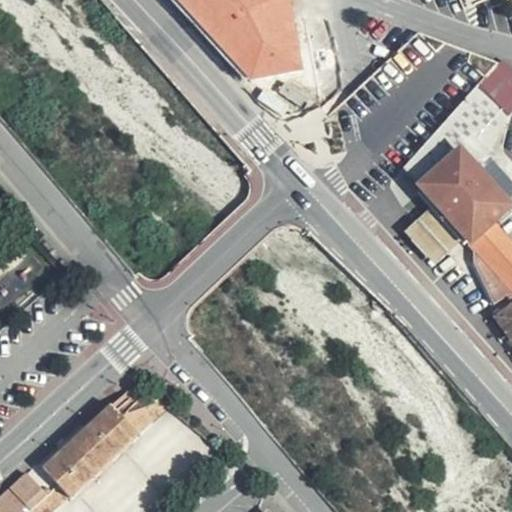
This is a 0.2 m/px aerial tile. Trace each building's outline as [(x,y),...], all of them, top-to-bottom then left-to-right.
[(174,0),(232,63),(232,62),(300,0),(174,0)] [(511,68),(500,60),(463,102),(496,141),(511,114),(511,68)] [(286,75),(303,81),(308,67),(289,62),(286,75)] [(451,115),(403,170),(434,206),(464,240),(474,251),(480,257),(493,272),(511,255),(511,245),(495,224),(510,211),(480,174),(492,164),(487,159),(496,141),(463,102),(451,115)] [(434,206),(419,220),(445,256),(464,240),(434,206)] [(445,256),(419,220),(405,235),(435,268),(445,256)] [(480,257),(472,264),(494,304),(507,297),(511,306),(494,319),(502,330),(511,324),(511,255),(493,272),(480,257)] [(511,324),(502,330),(511,343),(511,324)] [(161,400),(120,415),(136,432),(166,405),(161,400)] [(59,486),(38,464),(12,488),(28,504),(33,510),(46,497),(59,486)] [(59,486),(46,497),(56,507),(69,495),(59,486)] [(0,498),(0,511),(20,511),(28,504),(12,488),(0,498)] [(49,511),(56,507),(46,497),(33,510),(34,511),(49,511)]
